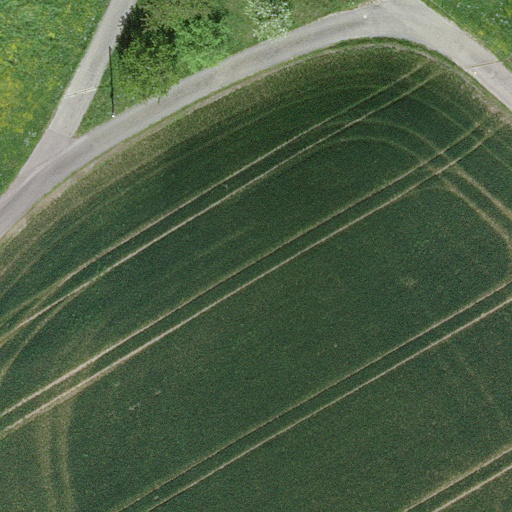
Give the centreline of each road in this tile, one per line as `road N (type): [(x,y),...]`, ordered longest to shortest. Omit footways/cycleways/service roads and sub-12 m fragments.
road 1 (unclassified): [(426,28),(349,24),(246,62),(116,129),(24,190)]
road 2 (unclassified): [(120,0),(96,61),(24,190)]
